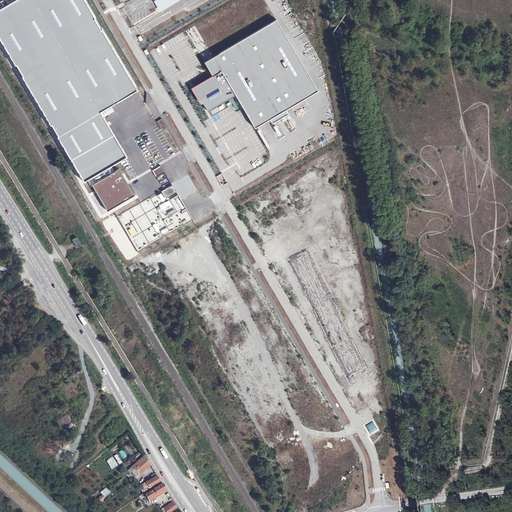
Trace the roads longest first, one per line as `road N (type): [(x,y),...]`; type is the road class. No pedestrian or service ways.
road 1 (unclassified): [(381,510),(371,456),(347,406),(108,0)]
road 2 (track): [(348,0),(333,33),(414,503)]
road 3 (primary): [(0,194),(118,388)]
road 4 (track): [(511,186),(467,139),(449,61),(451,0)]
road 5 (track): [(511,351),(487,466),(459,471),(441,498)]
road 6 (primary): [(200,511),(118,388)]
road 7 (primary): [(118,388),(187,511)]
road 8 (tertiary): [(381,510),(511,490)]
